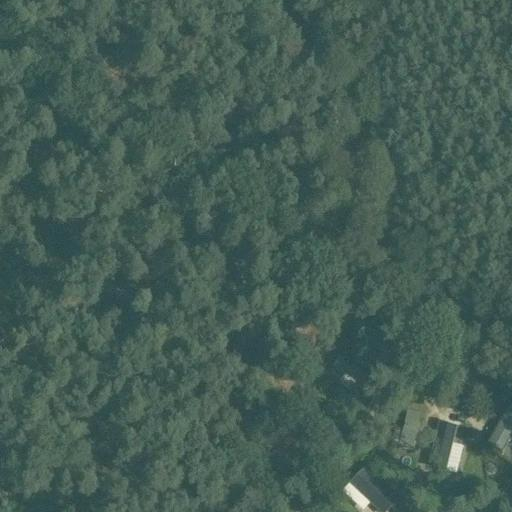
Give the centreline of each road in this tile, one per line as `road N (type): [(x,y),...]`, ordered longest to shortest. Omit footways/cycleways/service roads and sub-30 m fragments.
road 1 (track): [(511,375),(0,38)]
road 2 (track): [(263,511),(326,258),(339,166),(342,53),(332,0)]
